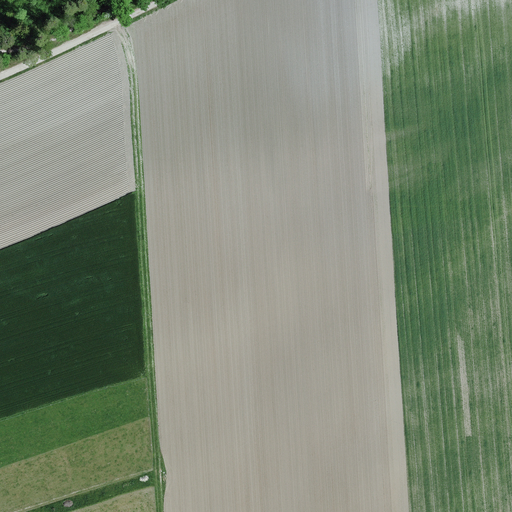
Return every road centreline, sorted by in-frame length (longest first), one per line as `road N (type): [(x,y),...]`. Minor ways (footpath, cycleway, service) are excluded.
road 1 (track): [(160,511),(128,49),(119,26)]
road 2 (track): [(0,76),(178,0)]
